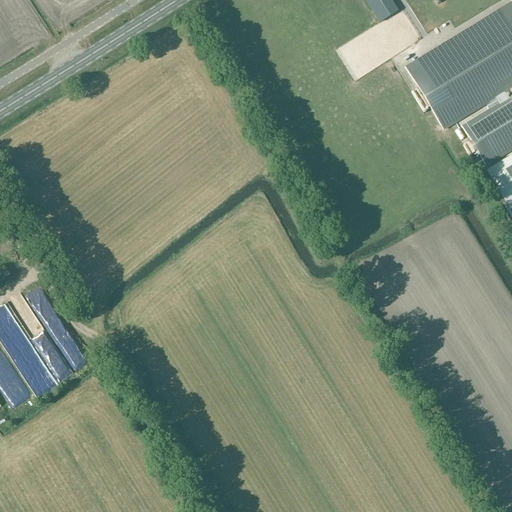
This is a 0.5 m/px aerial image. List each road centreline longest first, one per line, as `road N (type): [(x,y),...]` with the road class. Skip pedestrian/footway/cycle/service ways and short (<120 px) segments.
road 1 (primary): [(0,110),(176,0)]
road 2 (unclassified): [(0,83),(134,0)]
